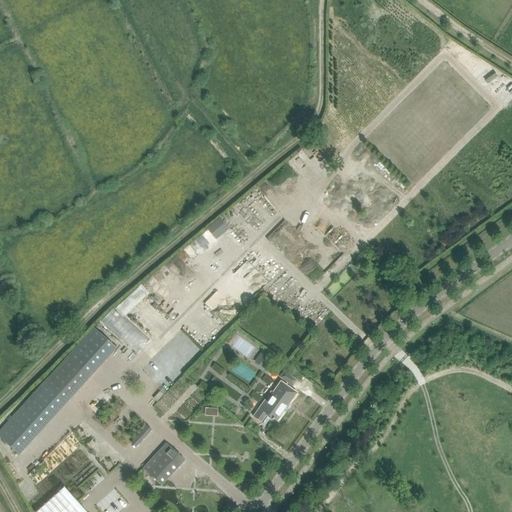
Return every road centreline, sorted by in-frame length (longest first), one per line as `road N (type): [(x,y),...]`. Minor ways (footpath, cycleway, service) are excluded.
road 1 (track): [(326,0),(320,112),(0,405)]
road 2 (tertiary): [(258,511),(379,343),(417,305),(511,237)]
